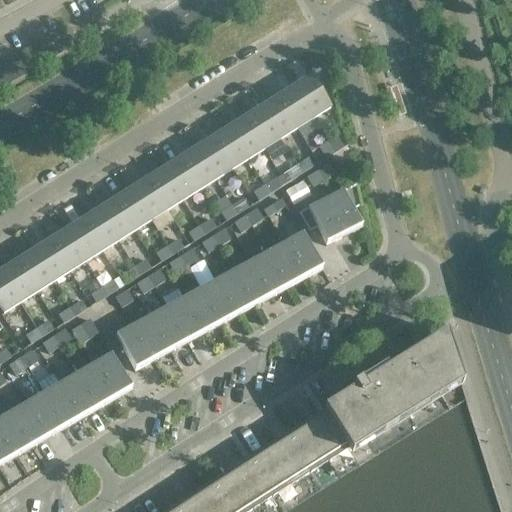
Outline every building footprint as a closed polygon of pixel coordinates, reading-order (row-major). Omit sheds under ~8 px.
[(310,78),(293,89),(313,121),(330,110),(310,78)] [(313,121),(293,89),(276,99),(297,131),(313,121)] [(297,131),(276,99),(260,109),(280,141),(297,131)] [(280,141),(260,109),(244,119),(264,152),(280,141)] [(264,152),(244,119),(228,129),(248,162),(264,152)] [(248,162),(228,129),(211,140),(232,172),(248,162)] [(336,139),(327,144),(334,155),(342,150),(336,139)] [(232,172),(211,140),(195,150),(215,182),(232,172)] [(334,155),(327,144),(319,149),(326,160),(334,155)] [(215,182),(195,150),(179,160),(199,192),(215,182)] [(199,192),(179,160),(163,170),(183,203),(199,192)] [(307,160),(297,167),(302,175),(313,168),(307,160)] [(334,176),(328,166),(317,172),(324,183),(334,176)] [(302,175),(297,167),(286,174),(291,182),(302,175)] [(183,203),(163,170),(146,181),(167,213),(183,203)] [(324,183),(317,172),(306,179),(313,189),(324,183)] [(167,213),(146,181),(130,191),(150,223),(167,213)] [(275,181),(264,187),(269,196),(280,189),(275,181)] [(269,196),(264,187),(253,194),(258,202),(269,196)] [(355,187),(298,216),(309,234),(317,230),(325,248),(361,230),(352,212),(360,208),(355,187)] [(150,223),(130,191),(114,201),(134,233),(150,223)] [(134,233),(114,201),(98,211),(118,244),(134,233)] [(242,201),(232,208),(237,216),(248,209),(242,201)] [(281,202),(272,207),(276,214),(285,208),(281,202)] [(276,214),(272,207),(264,212),(268,219),(276,214)] [(237,216),(232,208),(221,215),(226,223),(237,216)] [(118,244),(98,211),(81,221),(102,254),(118,244)] [(262,221),(255,211),(245,218),(251,228),(262,221)] [(251,228),(245,218),(234,225),(240,235),(251,228)] [(102,254),(81,221),(65,232),(85,264),(102,254)] [(210,222),(199,228),(204,237),(215,230),(210,222)] [(204,237),(199,228),(188,235),(193,243),(204,237)] [(85,264),(65,232),(49,242),(69,274),(85,264)] [(229,242),(223,232),(212,238),(218,249),(229,242)] [(312,254),(302,236),(285,246),(294,264),(304,282),(322,273),(312,254)] [(218,249),(212,238),(201,245),(208,255),(218,249)] [(69,274),(49,242),(33,252),(53,285),(69,274)] [(177,242),(167,249),(172,257),(183,250),(177,242)] [(304,282),(294,264),(285,246),(268,255),(287,291),(304,282)] [(172,257),(167,249),(156,256),(161,264),(172,257)] [(53,285),(33,252),(16,262),(37,295),(53,285)] [(197,262),(190,252),(180,259),(186,269),(197,262)] [(287,291),(268,255),(251,264),(270,300),(287,291)] [(186,269),(180,259),(169,266),(175,276),(186,269)] [(37,295),(16,262),(0,273),(20,305),(37,295)] [(145,262),(134,269),(139,277),(150,271),(145,262)] [(270,300),(251,264),(234,273),(253,309),(270,300)] [(139,277),(134,269),(123,276),(128,284),(139,277)] [(20,305),(0,273),(0,272),(0,310),(3,316),(20,305)] [(164,283),(158,272),(147,279),(154,289),(164,283)] [(253,309),(234,273),(217,282),(237,318),(253,309)] [(154,289),(147,279),(136,286),(143,296),(154,289)] [(91,297),(102,290),(96,281),(85,288),(91,297)] [(237,318),(217,282),(200,292),(220,328),(237,318)] [(112,283),(102,290),(107,298),(118,291),(112,283)] [(107,298),(102,290),(91,297),(96,305),(107,298)] [(220,328),(200,292),(183,301),(203,337),(220,328)] [(132,303),(126,293),(115,300),(121,310),(132,303)] [(203,337),(183,301),(166,310),(186,346),(203,337)] [(80,303),(69,310),(74,318),(85,311),(80,303)] [(74,318),(69,310),(58,317),(63,325),(74,318)] [(186,346),(166,310),(150,319),(169,355),(186,346)] [(169,355),(150,319),(133,328),(142,346),(152,364),(169,355)] [(89,322),(80,327),(84,334),(93,329),(89,322)] [(47,324),(37,331),(42,339),(53,332),(47,324)] [(84,334),(80,327),(72,333),(76,340),(84,334)] [(142,346),(133,328),(115,337),(125,355),(134,374),(152,364),(142,346)] [(97,336),(93,329),(84,334),(89,341),(97,336)] [(42,339),(37,331),(26,338),(31,346),(42,339)] [(64,332),(53,339),(59,349),(70,342),(64,332)] [(89,341),(84,334),(76,340),(80,346),(89,341)] [(445,335),(387,372),(381,363),(348,384),(354,392),(323,412),(347,451),(351,457),(462,387),(445,335)] [(59,349),(53,339),(42,346),(49,356),(59,349)] [(5,351),(0,354),(0,366),(11,359),(5,351)] [(37,363),(30,353),(19,360),(26,370),(37,363)] [(121,375),(111,357),(93,367),(104,385),(114,403),(131,393),(121,375)] [(26,370),(19,360),(9,367),(15,377),(26,370)] [(114,403),(104,385),(93,367),(77,377),(97,412),(114,403)] [(97,412),(77,377),(60,386),(81,422),(97,412)] [(81,422),(60,386),(43,396),(64,431),(81,422)] [(64,431),(43,396),(27,405),(47,441),(64,431)] [(47,441),(27,405),(10,415),(31,450),(47,441)] [(320,416),(316,419),(305,426),(329,463),(329,462),(347,451),(323,412),(321,408),(317,411),(320,416)] [(31,450),(10,415),(0,420),(0,435),(14,460),(31,450)] [(329,463),(305,426),(289,436),(286,430),(280,434),(284,439),(267,450),(291,487),(292,487),(291,486),(309,475),(310,475),(310,474),(328,463),(329,463)] [(0,468),(14,460),(0,435),(0,468)] [(291,487),(267,450),(251,460),(247,455),(242,458),(246,463),(229,474),(253,511),(254,511),(253,510),(271,499),(272,499),(273,499),(272,498),(290,487),(291,487)] [(253,511),(229,474),(213,484),(210,479),(204,482),(208,488),(192,498),(200,511),(250,511),(252,511),(253,511)] [(200,511),(192,498),(176,509),(172,503),(166,507),(169,511),(200,511)]
